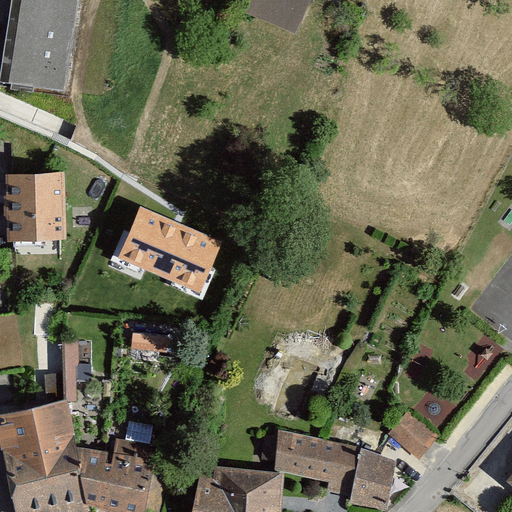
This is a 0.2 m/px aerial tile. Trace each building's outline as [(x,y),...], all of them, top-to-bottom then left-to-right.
[(79,0),(11,0),(0,74),(0,85),(64,96),(79,0)] [(251,0),(245,15),(295,36),(309,0),(251,0)] [(63,176),(6,178),(8,243),(66,241),(63,176)] [(221,243),(140,208),(118,258),(200,293),(221,243)] [(133,332),(132,347),(165,349),(166,334),(133,332)] [(79,342),(65,342),(65,378),(45,378),(45,397),(78,397),(79,342)] [(66,401),(0,413),(0,439),(15,511),(81,511),(88,511),(87,503),(114,511),(159,511),(166,487),(162,470),(152,469),(154,460),(150,460),(151,454),(128,443),(110,441),(107,452),(75,447),(66,401)] [(408,414),(389,437),(418,461),(437,438),(408,414)] [(345,446),(279,433),(275,470),(329,481),(328,490),(341,494),(343,480),(355,483),(350,507),(370,511),(384,511),(396,463),(361,450),(360,456),(343,450),(345,446)] [(278,511),(283,476),(214,468),(213,478),(197,476),(193,511),(278,511)]
